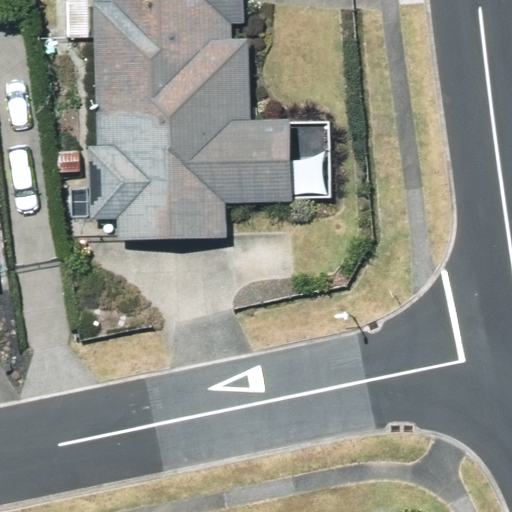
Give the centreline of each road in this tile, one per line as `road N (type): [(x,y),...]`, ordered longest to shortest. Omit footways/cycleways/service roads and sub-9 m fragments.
road 1 (residential): [(0,455),(511,349)]
road 2 (residential): [(479,0),(511,250)]
